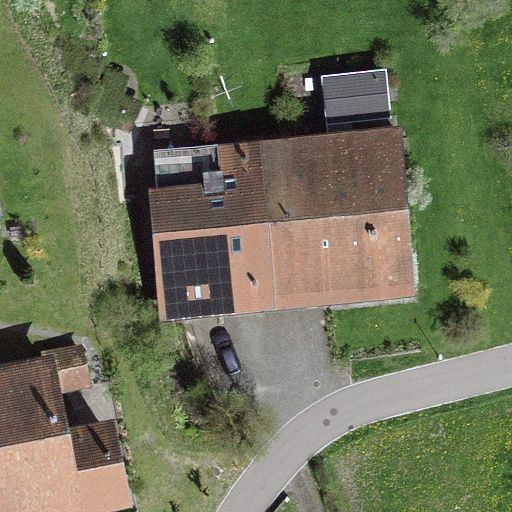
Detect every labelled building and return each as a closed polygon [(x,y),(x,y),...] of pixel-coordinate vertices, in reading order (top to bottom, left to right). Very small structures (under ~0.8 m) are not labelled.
[(320,82),(325,127),(389,121),(385,76),(320,82)] [(83,110),(114,122),(122,103),(112,99),(119,81),(110,77),(83,110)] [(400,137),(251,152),(263,303),(411,288),(400,137)] [(165,312),(263,303),(251,152),(202,156),(205,189),(155,193),(165,312)] [(42,357),(44,369),(0,377),(0,511),(56,511),(120,499),(106,433),(62,442),(52,389),(86,382),(79,350),(42,357)]
